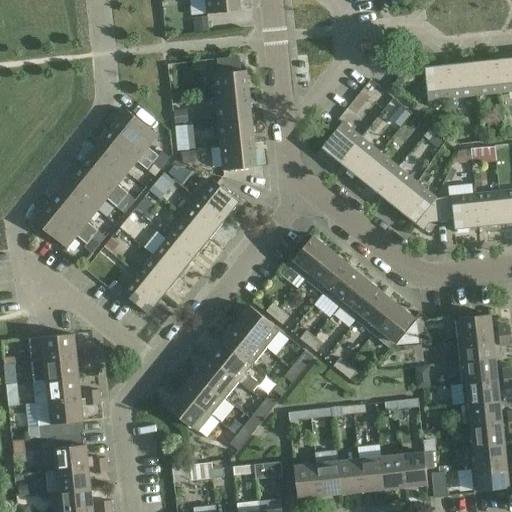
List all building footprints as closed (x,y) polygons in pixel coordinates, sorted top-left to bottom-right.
[(206,0),(208,14),(241,11),(240,0),(206,0)] [(217,59),(218,74),(214,74),(216,98),(249,95),(247,71),(241,72),(239,57),(217,59)] [(511,57),(497,59),(501,92),(511,90),(511,57)] [(497,59),(474,62),(477,95),(501,92),(497,59)] [(474,62),(450,64),(453,97),(477,95),(474,62)] [(429,100),(453,97),(450,64),(425,67),(429,100)] [(216,98),(218,122),(252,119),(249,95),(216,98)] [(409,113),(401,107),(391,119),(399,125),(409,113)] [(112,130),(153,162),(158,156),(148,148),(158,135),(127,110),(112,130)] [(218,122),(221,146),(254,142),(252,119),(218,122)] [(322,148),(341,163),(363,137),(344,122),(322,148)] [(194,147),(190,123),(172,127),(176,150),(194,147)] [(97,148),(128,173),(137,162),(147,170),(153,162),(112,130),(97,148)] [(341,163),(360,178),(381,152),(363,137),(341,163)] [(223,170),(256,167),(254,142),(221,146),(223,170)] [(82,167),(123,200),(128,194),(118,186),(128,173),(97,148),(82,167)] [(360,178),(378,193),(400,167),(381,152),(360,178)] [(149,171),(156,176),(159,172),(162,169),(154,164),(149,171)] [(67,185),(98,210),(107,199),(117,207),(123,200),(82,167),(67,185)] [(378,193),(397,208),(418,182),(400,167),(378,193)] [(164,174),(150,190),(160,199),(174,182),(164,174)] [(215,181),(199,200),(225,221),(241,202),(215,181)] [(416,224),(423,229),(430,222),(437,199),(438,198),(418,182),(397,208),(416,224)] [(52,204),(101,243),(106,237),(88,223),(98,210),(67,185),(52,204)] [(511,189),(499,191),(503,224),(511,223),(511,189)] [(499,191),(475,194),(479,227),(503,224),(499,191)] [(453,220),(454,230),(479,227),(475,194),(451,196),(451,197),(437,199),(430,222),(453,220)] [(141,213),(147,217),(155,207),(144,198),(135,210),(140,214),(141,213)] [(199,200),(184,219),(210,240),(225,221),(199,200)] [(84,247),(92,254),(101,243),(52,204),(37,223),(67,248),(77,236),(87,244),(84,247)] [(184,219),(169,238),(195,258),(210,240),(184,219)] [(290,266),(307,280),(331,250),(314,236),(290,266)] [(169,238),(154,256),(180,277),(195,258),(169,238)] [(104,247),(112,253),(118,245),(111,239),(104,247)] [(307,280),(324,294),(347,264),(331,250),(307,280)] [(154,256),(139,275),(165,296),(180,277),(154,256)] [(324,294),(340,307),(364,277),(347,264),(324,294)] [(150,315),(165,296),(139,275),(124,294),(150,315)] [(340,307),(357,321),(381,291),(364,277),(340,307)] [(357,321),(374,334),(397,304),(381,291),(357,321)] [(276,319),(282,311),(273,303),(266,311),(276,319)] [(374,334),(391,348),(415,319),(397,304),(374,334)] [(238,324),(267,348),(281,331),(252,307),(238,324)] [(282,311),(276,319),(283,325),(290,317),(282,311)] [(456,319),(458,340),(493,337),(491,315),(456,319)] [(224,341),(254,365),(267,348),(238,324),(224,341)] [(498,326),(499,336),(511,335),(510,324),(498,326)] [(418,329),(408,330),(395,346),(419,344),(418,329)] [(309,346),(316,338),(306,330),(300,338),(309,346)] [(29,339),(32,361),(78,356),(75,334),(43,338),(29,339)] [(511,345),(511,344),(511,335),(499,336),(500,347),(511,345)] [(458,340),(461,362),(495,358),(493,337),(458,340)] [(316,338),(309,346),(316,352),(323,344),(316,338)] [(239,383),(252,393),(259,383),(247,373),(254,365),(224,341),(210,357),(240,381),(239,383)] [(79,348),(80,356),(96,354),(95,347),(79,348)] [(314,357),(306,350),(292,368),(300,374),(314,357)] [(80,356),(81,363),(97,362),(96,354),(80,356)] [(32,361),(34,382),(80,377),(78,356),(32,361)] [(197,374),(226,398),(239,383),(240,381),(210,357),(197,374)] [(342,373),(349,365),(340,358),(333,366),(342,373)] [(461,362),(463,384),(498,380),(495,358),(461,362)] [(349,365),(342,373),(350,379),(357,371),(349,365)] [(511,367),(502,369),(503,379),(511,378),(511,367)] [(293,383),(300,374),(292,368),(284,377),(293,383)] [(183,391),(213,415),(226,398),(197,374),(183,391)] [(34,382),(36,404),(82,399),(80,377),(34,382)] [(511,389),(511,378),(503,379),(505,390),(511,389)] [(463,384),(465,405),(500,401),(498,380),(463,384)] [(85,391),(86,398),(101,397),(100,390),(85,391)] [(169,408),(198,432),(213,415),(183,391),(169,408)] [(264,401),(272,408),(279,400),(270,393),(264,401)] [(101,404),(101,397),(86,398),(87,406),(101,404)] [(36,404),(40,438),(47,437),(79,434),(86,433),(82,399),(36,404)] [(408,400),(396,401),(397,408),(408,408),(419,407),(418,400),(408,400)] [(272,408),(264,401),(251,418),(259,425),(272,408)] [(384,402),(385,411),(394,411),(394,409),(397,408),(396,401),(384,402)] [(465,405),(467,427),(502,423),(500,401),(465,405)] [(354,405),(355,414),(366,413),(365,404),(354,405)] [(355,414),(354,405),(341,407),(342,415),(355,414)] [(312,418),(332,416),(332,408),(311,410),(312,418)] [(312,418),(311,410),(289,412),(290,420),(312,418)] [(259,425),(251,418),(237,435),(245,441),(259,425)] [(467,427),(470,448),(504,444),(502,423),(467,427)] [(55,450),(57,470),(89,467),(87,445),(80,446),(79,434),(47,437),(48,451),(55,450)] [(237,435),(230,444),(237,450),(245,441),(237,435)] [(470,448),(472,470),(507,466),(504,444),(470,448)] [(317,464),(320,496),(341,494),(338,462),(337,451),(316,454),(317,464)] [(402,455),(406,487),(428,484),(425,452),(402,455)] [(381,457),(384,489),(406,487),(402,455),(381,457)] [(92,459),(93,466),(108,465),(107,457),(92,459)] [(360,459),(363,491),(384,489),(381,457),(360,459)] [(338,462),(341,494),(363,491),(360,459),(338,462)] [(280,462),(264,464),(265,478),(282,476),(281,462),(280,462)] [(212,470),(209,470),(208,464),(190,466),(192,481),(211,478),(211,477),(213,477),(212,470)] [(264,464),(255,465),(256,473),(256,479),(265,478),(264,464)] [(320,496),(317,464),(295,466),(298,498),(320,496)] [(109,472),(108,465),(93,466),(93,474),(109,472)] [(255,465),(234,467),(235,476),(256,473),(255,465)] [(472,470),(474,492),(509,488),(507,466),(472,470)] [(89,467),(57,470),(46,472),(48,493),(60,492),(92,488),(89,467)] [(448,497),(445,472),(431,473),(434,498),(448,497)] [(60,492),(61,511),(71,511),(94,510),(92,488),(60,492)] [(260,511),(282,511),(281,499),(259,502),(260,511)] [(97,502),(98,509),(113,508),(112,500),(97,502)] [(260,511),(259,511),(258,502),(237,504),(238,511),(260,511)]
